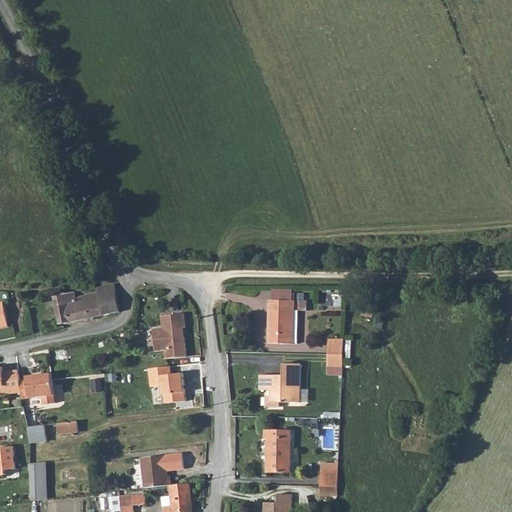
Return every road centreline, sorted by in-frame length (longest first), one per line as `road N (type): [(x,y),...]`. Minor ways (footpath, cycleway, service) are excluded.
road 1 (track): [(197,289),(218,281),(511,274)]
road 2 (unclassified): [(120,271),(180,279),(206,307),(219,412),(216,511)]
road 3 (unclassified): [(120,271),(0,0)]
road 4 (track): [(219,412),(116,425),(40,457)]
road 5 (unclassified): [(0,353),(127,323),(120,271)]
